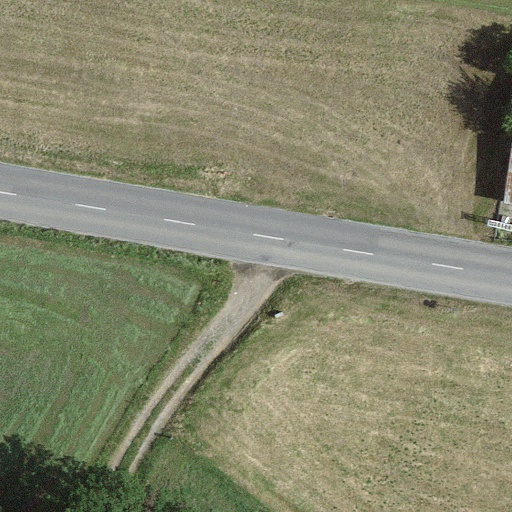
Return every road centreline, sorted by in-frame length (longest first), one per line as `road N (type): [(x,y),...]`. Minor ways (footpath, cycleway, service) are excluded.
road 1 (tertiary): [(511,276),(0,185)]
road 2 (track): [(269,237),(239,310),(156,411),(103,511)]
